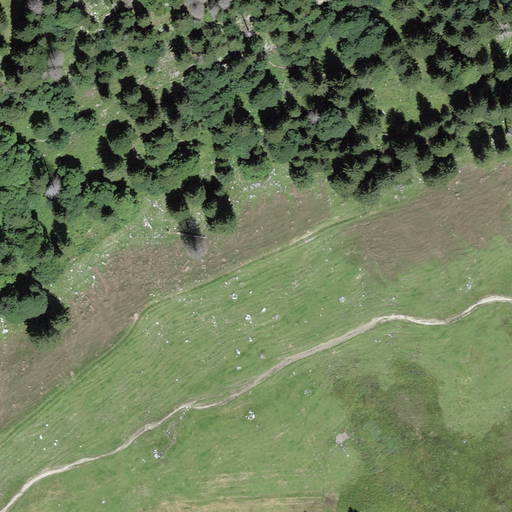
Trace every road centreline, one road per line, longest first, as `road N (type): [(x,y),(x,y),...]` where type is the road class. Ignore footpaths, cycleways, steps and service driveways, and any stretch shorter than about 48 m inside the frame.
road 1 (track): [(0,442),(126,340),(148,309),(391,203),(463,163),(511,151)]
road 2 (track): [(3,511),(32,479),(111,453),(179,407),(224,401),(297,355),(389,317),(446,320),(482,301),(511,299)]
